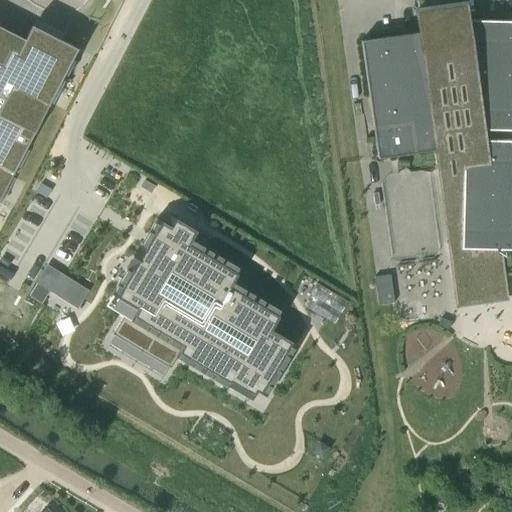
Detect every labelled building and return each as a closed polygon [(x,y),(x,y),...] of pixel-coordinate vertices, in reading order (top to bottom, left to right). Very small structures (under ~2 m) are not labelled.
[(436,150),(457,304),(505,297),(498,249),(511,249),(511,139),(482,139),(481,129),(511,129),(511,20),(466,19),(463,3),(444,6),(445,8),(435,9),(435,7),(416,10),(419,32),(360,40),(377,158),(436,150)] [(0,199),(77,48),(61,40),(65,34),(34,19),(24,39),(0,26),(0,199)] [(144,180),(140,187),(150,193),(154,186),(144,180)] [(38,183),(33,191),(45,198),(50,190),(38,183)] [(156,219),(105,305),(123,316),(113,334),(170,367),(176,357),(227,387),(228,385),(251,399),(256,391),(265,396),(295,345),(270,330),(281,311),(232,282),(240,268),(204,247),(208,238),(170,215),(165,224),(156,219)] [(10,240),(0,256),(0,274),(7,278),(24,248),(10,240)] [(47,265),(36,282),(56,295),(67,278),(47,265)] [(394,302),(390,275),(374,277),(378,305),(394,302)] [(316,282),(303,304),(334,322),(347,300),(316,282)]
